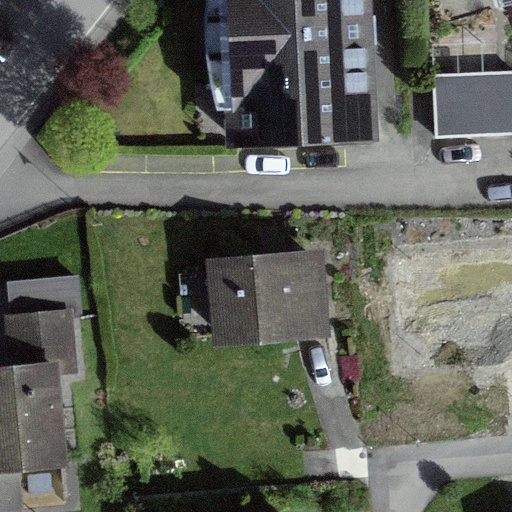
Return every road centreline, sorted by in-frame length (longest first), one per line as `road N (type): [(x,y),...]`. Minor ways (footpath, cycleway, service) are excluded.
road 1 (residential): [(391,511),(388,479),(511,468)]
road 2 (residential): [(0,117),(87,0)]
